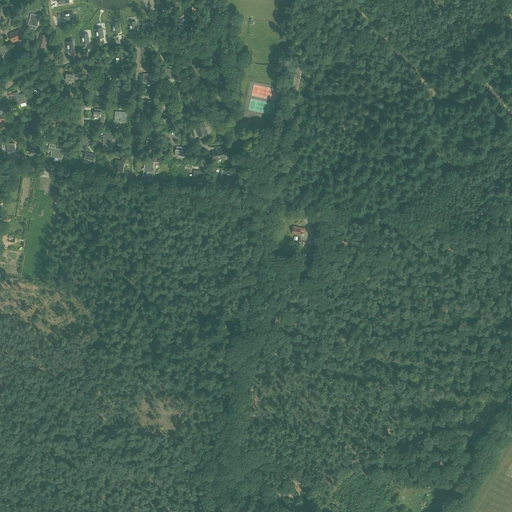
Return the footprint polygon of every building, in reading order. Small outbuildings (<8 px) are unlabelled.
[(161,0),(155,2),(158,12),(166,9),(162,0),(161,0)] [(185,20),(188,23),(192,18),(189,15),(191,13),(187,9),(178,18),(182,23),(185,20)] [(32,28),(36,29),(37,27),(40,16),(31,13),(28,24),(32,25),(32,28)] [(120,21),(114,22),(115,32),(122,31),(120,21)] [(136,21),(130,22),(131,32),(138,31),(136,21)] [(103,26),(96,28),(98,37),(105,36),(103,26)] [(152,26),(145,27),(147,37),(153,36),(152,26)] [(9,34),(13,42),(23,38),(20,29),(9,34)] [(38,46),(44,47),(47,36),(42,35),(42,34),(41,34),(40,38),(38,46)] [(88,34),(81,35),(83,44),(89,43),(88,34)] [(0,57),(0,56),(10,53),(6,44),(0,46),(0,58),(0,57)] [(120,55),(120,64),(129,64),(129,55),(120,55)] [(174,80),(178,81),(180,71),(166,68),(164,78),(174,79),(174,80)] [(99,77),(99,89),(107,89),(107,80),(111,80),(111,72),(104,72),(104,77),(99,77)] [(65,80),(76,82),(76,80),(78,80),(79,77),(77,77),(77,74),(74,74),(74,73),(72,73),(71,73),(67,73),(67,74),(66,74),(65,80)] [(143,83),(154,84),(155,74),(143,73),(143,83)] [(33,89),(42,94),(44,91),(45,92),(48,87),(42,84),(40,87),(36,84),(33,89)] [(119,95),(121,95),(125,94),(125,92),(126,92),(125,86),(125,87),(116,87),(116,95),(119,95)] [(15,95),(18,104),(29,102),(26,93),(19,94),(18,92),(13,93),(13,96),(15,95)] [(142,109),(153,110),(153,105),(156,105),(157,102),(154,102),(154,101),(142,100),(142,109)] [(101,121),(104,121),(105,109),(95,109),(94,111),(94,116),(101,117),(101,121)] [(164,113),(169,123),(178,119),(172,109),(164,113)] [(115,121),(126,121),(127,112),(115,111),(115,121)] [(55,122),(58,125),(61,120),(55,116),(54,118),(53,117),(50,122),(53,124),(55,122)] [(30,124),(33,136),(41,134),(38,122),(41,121),(40,118),(34,120),(34,123),(30,124)] [(196,129),(199,137),(208,134),(204,122),(195,125),(194,123),(191,124),(193,130),(196,129)] [(103,148),(112,149),(113,139),(115,139),(115,133),(111,133),(111,136),(104,135),(103,148)] [(146,147),(157,149),(158,139),(147,138),(146,147)] [(5,143),(2,143),(2,148),(5,148),(5,152),(4,152),(4,156),(13,156),(13,155),(16,155),(16,154),(15,144),(14,144),(14,143),(5,143)] [(182,156),(185,157),(187,148),(177,146),(177,149),(176,149),(175,154),(182,155),(182,156)] [(212,152),(213,161),(227,158),(226,150),(227,150),(227,146),(220,147),(221,150),(212,152)] [(49,147),(49,150),(52,150),(51,157),(54,157),(54,156),(59,157),(59,158),(62,159),(64,149),(56,148),(49,147)] [(84,160),(95,162),(96,154),(85,152),(84,160)] [(114,171),(123,172),(124,162),(126,162),(127,157),(122,156),(121,160),(115,159),(114,171)] [(159,159),(151,158),(150,161),(145,160),(143,175),(147,175),(147,172),(153,173),(154,162),(158,163),(159,159)] [(193,181),(201,183),(204,168),(201,168),(200,171),(194,170),(193,181)] [(220,185),(224,185),(224,183),(233,185),(234,175),(226,174),(226,171),(222,170),(220,185)] [(292,234),(300,235),(301,231),(305,232),(305,229),(294,226),(294,227),(293,227),(292,234)] [(314,237),(312,248),(319,250),(321,238),(314,237)]
